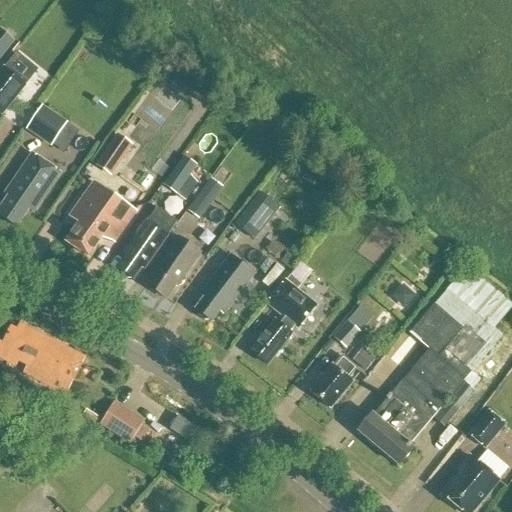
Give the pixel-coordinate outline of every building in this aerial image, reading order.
[(0,34),(0,62),(14,45),(0,34)] [(26,88),(4,70),(0,75),(0,115),(2,117),(26,88)] [(50,148),(67,124),(42,107),(26,132),(50,148)] [(117,137),(96,167),(111,178),(132,148),(117,137)] [(34,214),(60,176),(34,158),(7,195),(11,198),(0,212),(0,216),(17,228),(29,211),(34,214)] [(164,187),(177,197),(198,168),(184,158),(164,187)] [(188,213),(200,222),(223,190),(211,181),(188,213)] [(80,226),(67,244),(88,259),(102,241),(114,244),(135,214),(93,183),(68,217),(80,226)] [(260,194),(235,227),(255,242),(280,210),(260,194)] [(131,254),(119,271),(133,282),(141,271),(144,273),(159,252),(158,251),(177,225),(158,212),(140,237),(139,237),(129,252),(131,254)] [(177,290),(202,254),(180,239),(147,287),(165,300),(174,287),(177,290)] [(223,316),(254,277),(231,259),(206,291),(211,294),(197,312),(211,323),(219,313),(223,316)] [(278,287),(287,275),(277,266),(267,279),(278,287)] [(433,419),(463,383),(471,374),(469,372),(500,335),(492,328),(511,305),(511,304),(468,267),(410,335),(430,352),(374,418),(372,417),(358,434),(400,469),(414,452),(410,449),(413,446),(411,445),(433,419)] [(400,285),(392,300),(407,308),(415,293),(400,285)] [(269,308),(297,331),(314,309),(286,287),(269,308)] [(348,325),(349,326),(360,336),(373,321),(361,310),(348,325)] [(267,367),(293,336),(285,330),(287,328),(282,324),(280,327),(276,323),(251,353),(267,367)] [(347,352),(360,336),(349,326),(335,342),(347,352)] [(67,398),(86,361),(19,327),(17,333),(11,330),(2,346),(0,344),(0,361),(19,371),(18,373),(67,398)] [(352,362),(365,373),(375,361),(362,350),(352,362)] [(348,381),(357,371),(343,359),(335,369),(333,367),(310,394),(329,411),(352,384),(348,381)] [(463,383),(433,419),(443,428),(474,392),(463,383)] [(131,447),(145,425),(115,405),(101,428),(131,447)] [(490,410),(469,437),(486,450),(507,424),(490,410)] [(442,497),(459,511),(474,511),(480,505),(483,504),(490,496),(491,493),(499,483),(498,483),(509,470),(487,452),(477,465),(470,458),(457,473),(460,476),(442,497)]
